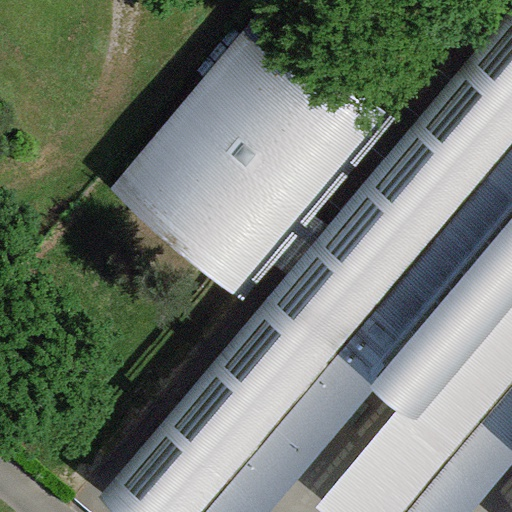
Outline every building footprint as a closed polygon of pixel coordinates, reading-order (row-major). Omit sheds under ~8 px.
[(281,236),(302,211),(381,117),(265,19),(134,175),(250,273),(281,236)] [(397,405),(429,431),(450,449),(481,474),(511,437),(511,74),(358,258),(336,283),(201,444),(205,446),(234,472),(265,499),(390,349),(422,376),(397,405)] [(358,258),(302,211),(281,236),(295,247),(336,283),(358,258)] [(450,449),(429,431),(377,491),(399,508),(450,449)] [(150,511),(199,511),(234,472),(205,446),(150,511)]
